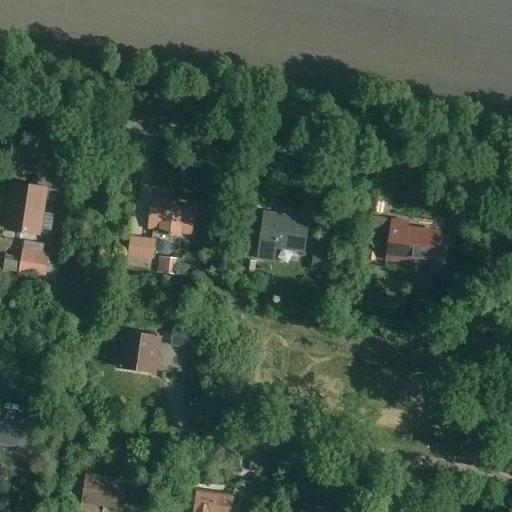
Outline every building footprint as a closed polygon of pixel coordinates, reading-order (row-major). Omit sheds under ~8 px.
[(42,237),(49,189),(12,183),(5,232),(42,237)] [(104,205),(106,193),(91,191),(89,202),(104,205)] [(193,237),(198,202),(153,196),(148,231),(159,232),(159,235),(182,238),(182,235),(193,237)] [(305,254),(311,219),(265,212),(257,261),(276,264),(278,250),(305,254)] [(371,217),(370,229),(387,231),(388,219),(371,217)] [(437,265),(441,239),(409,235),(410,222),(392,219),(387,262),(404,264),(405,261),(437,265)] [(315,254),(328,256),(331,239),(317,237),(315,254)] [(155,260),(157,240),(130,238),(128,263),(152,265),(153,260),(155,260)] [(20,275),(31,277),(46,280),(50,256),(24,252),(20,275)] [(311,271),(326,273),(329,257),(314,255),(311,271)] [(175,277),(177,259),(167,258),(167,261),(160,260),(159,275),(175,277)] [(57,287),(61,264),(51,263),(47,285),(57,287)] [(173,328),(171,347),(195,350),(198,331),(173,328)] [(157,375),(162,338),(123,332),(117,370),(157,375)] [(0,445),(20,449),(23,426),(0,422),(0,445)] [(119,504),(123,484),(84,478),(81,498),(119,504)] [(233,511),(236,496),(197,491),(194,511),(233,511)] [(159,493),(149,492),(147,504),(157,506),(159,493)] [(261,511),(264,494),(255,492),(251,511),(261,511)]
